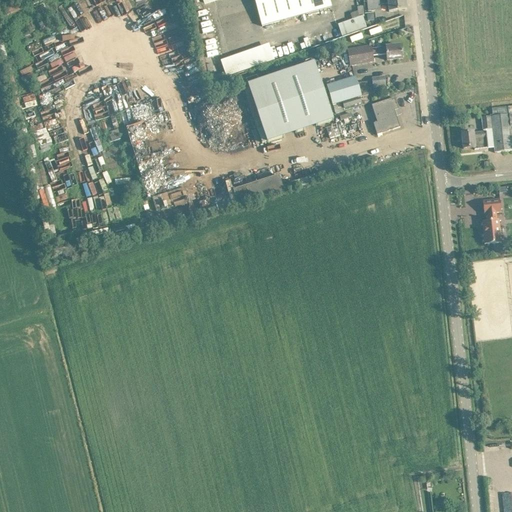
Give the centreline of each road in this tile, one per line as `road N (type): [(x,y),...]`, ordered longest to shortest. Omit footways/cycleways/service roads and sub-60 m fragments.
road 1 (unknown): [(434,130),(305,159),(220,163),(206,157),(165,83),(122,43),(96,47),(85,93)]
road 2 (unclassified): [(440,183),(476,511)]
road 3 (unclassified): [(419,0),(440,183)]
